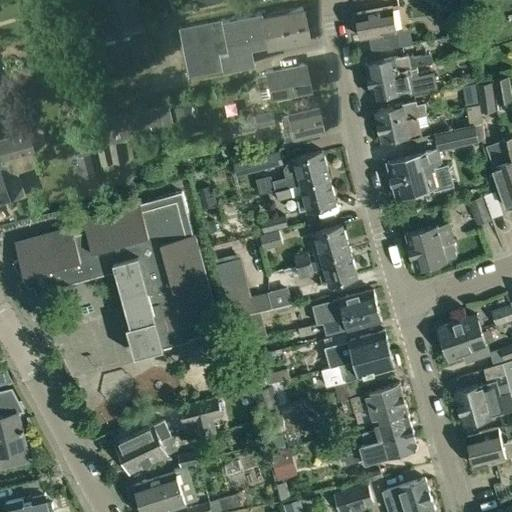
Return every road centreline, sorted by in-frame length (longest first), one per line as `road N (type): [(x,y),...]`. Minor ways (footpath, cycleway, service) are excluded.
road 1 (residential): [(401,304),(328,0)]
road 2 (residential): [(104,511),(0,321)]
road 3 (residential): [(461,511),(401,304)]
